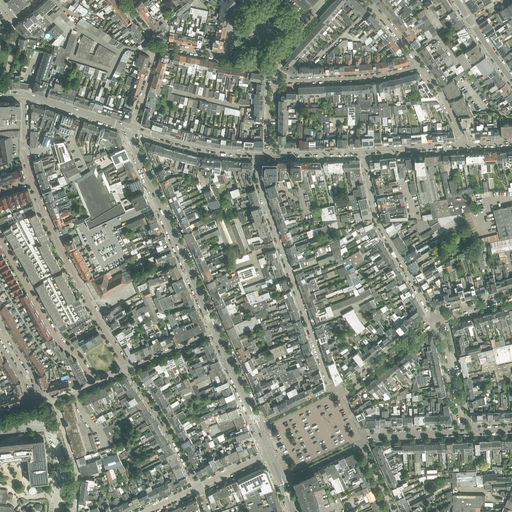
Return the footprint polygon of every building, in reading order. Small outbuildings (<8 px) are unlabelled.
[(8,0),(9,1),(8,1),(8,2),(11,6),(14,10),(18,8),(27,0),(8,0)] [(36,8),(32,11),(44,25),(46,23),(44,21),(46,19),(42,14),(44,12),(55,2),(52,0),(45,0),(38,6),(36,8)] [(112,0),(105,6),(103,7),(106,11),(117,2),(114,0),(112,0)] [(141,1),(136,6),(136,7),(138,10),(150,1),(148,0),(147,0),(143,3),(141,1)] [(151,0),(150,1),(138,10),(141,14),(147,9),(150,7),(149,6),(151,4),(152,6),(155,3),(152,0),(151,0)] [(297,0),(297,1),(306,9),(311,3),(313,4),(316,0),(297,0)] [(380,0),(377,4),(384,11),(392,2),(393,1),(391,0),(380,0)] [(392,2),(384,11),(388,15),(397,7),(404,0),(391,0),(393,1),(392,2)] [(404,0),(397,7),(388,15),(391,19),(392,19),(398,14),(397,13),(396,11),(401,7),(403,5),(405,7),(407,6),(404,0)] [(421,0),(419,0),(411,5),(414,9),(423,3),(421,0)] [(424,6),(423,7),(425,9),(429,6),(439,0),(432,0),(432,1),(431,0),(429,0),(424,4),(425,4),(424,5),(424,6)] [(439,0),(429,6),(432,10),(434,9),(433,7),(435,6),(440,3),(441,5),(447,0),(439,0)] [(442,7),(437,10),(439,12),(444,9),(451,4),(450,3),(449,1),(448,0),(447,0),(441,5),(442,7)] [(232,8),(225,1),(221,6),(220,8),(229,10),(232,8)] [(114,11),(120,7),(117,2),(106,11),(107,13),(110,11),(111,13),(114,11)] [(187,2),(182,6),(175,12),(178,16),(189,7),(190,4),(187,2)] [(330,5),(337,12),(340,8),(339,6),(333,2),(330,5)] [(356,13),(363,6),(359,2),(353,7),(354,7),(352,9),(356,13)] [(474,12),(484,6),(482,2),(478,5),(476,3),(469,7),(472,12),(473,11),(474,12)] [(83,6),(79,3),(76,8),(76,9),(85,15),(88,10),(86,8),(83,6)] [(147,9),(141,14),(144,18),(158,7),(155,3),(152,6),(150,7),(151,9),(149,11),(147,9)] [(444,9),(439,12),(441,15),(446,11),(447,13),(448,14),(455,10),(454,9),(451,4),(444,9)] [(330,5),(326,9),(333,15),(337,12),(330,5)] [(356,13),(360,16),(366,10),(363,6),(356,13)] [(398,14),(392,19),(395,23),(409,10),(407,8),(407,6),(405,7),(402,9),(404,11),(399,15),(398,14)] [(112,19),(123,10),(120,7),(114,11),(111,14),(112,15),(110,17),(112,19)] [(158,7),(144,18),(147,22),(153,17),(152,15),(160,9),(158,7)] [(59,15),(63,11),(60,8),(54,12),(53,11),(51,13),(55,18),(59,15)] [(501,10),(506,18),(511,15),(506,8),(505,8),(501,10)] [(330,19),(333,15),(326,9),(323,13),(330,19)] [(410,9),(409,10),(395,23),(398,26),(404,21),(403,19),(412,12),(410,9)] [(126,14),(123,10),(112,19),(113,21),(116,19),(117,21),(120,19),(126,14)] [(156,15),(153,17),(147,22),(150,25),(161,16),(166,12),(165,10),(157,16),(156,15)] [(448,14),(449,16),(451,19),(458,15),(455,11),(455,10),(448,14)] [(498,12),(497,12),(502,20),(506,18),(501,10),(499,11),(499,12),(498,12)] [(42,27),(44,25),(32,11),(28,15),(34,21),(39,26),(40,25),(42,27)] [(213,15),(212,18),(214,18),(227,21),(228,16),(219,14),(217,13),(216,16),(213,15)] [(319,17),(322,19),(326,23),(330,19),(323,13),(319,17)] [(128,17),(126,14),(120,19),(121,20),(116,24),(118,26),(128,17)] [(368,23),(368,24),(374,18),(370,14),(359,25),(361,27),(367,22),(368,23)] [(23,20),(21,21),(32,34),(38,36),(43,31),(39,26),(34,21),(28,15),(23,20)] [(431,23),(426,15),(421,19),(424,23),(426,26),(431,23)] [(150,25),(153,29),(159,24),(162,22),(161,22),(160,20),(163,18),(161,16),(150,25)] [(131,21),(128,17),(118,26),(117,26),(119,28),(124,24),(125,26),(131,21)] [(77,23),(87,29),(90,23),(81,18),(77,23)] [(217,25),(226,26),(226,25),(226,23),(227,21),(214,18),(213,21),(215,21),(215,24),(217,25)] [(370,25),(363,31),(365,33),(366,32),(378,22),(374,18),(368,24),(370,25)] [(460,18),(453,23),(456,29),(464,24),(460,18)] [(482,27),(490,22),(487,18),(479,23),(479,24),(480,23),(481,24),(480,25),(482,27)] [(66,23),(72,29),(75,25),(70,19),(66,23)] [(322,19),(318,23),(325,29),(329,25),(326,23),(322,19)] [(408,25),(413,21),(411,19),(406,23),(405,22),(404,21),(398,26),(399,27),(402,31),(408,25)] [(419,23),(415,25),(416,28),(420,25),(424,23),(421,19),(419,20),(418,21),(419,23)] [(156,33),(165,26),(167,24),(164,20),(161,22),(162,22),(159,24),(153,29),(156,33)] [(32,34),(21,21),(15,27),(24,38),(25,38),(26,37),(27,38),(32,34)] [(121,31),(123,34),(134,25),(131,21),(125,26),(126,27),(121,31)] [(381,25),(378,22),(366,32),(368,34),(374,29),(374,31),(375,31),(381,26),(381,25)] [(485,32),(493,27),(490,22),(482,27),(484,30),(485,31),(485,32)] [(318,23),(315,27),(322,33),(325,29),(318,23)] [(424,23),(420,25),(424,31),(428,29),(426,26),(424,23)] [(53,26),(61,33),(61,34),(63,32),(56,24),(53,26)] [(160,38),(167,40),(170,26),(169,26),(167,24),(165,26),(156,33),(160,38)] [(130,32),(131,33),(137,28),(134,25),(123,34),(121,35),(123,38),(125,36),(130,32)] [(411,29),(408,25),(402,31),(406,36),(412,30),(412,31),(416,28),(415,25),(411,29)] [(56,39),(61,33),(53,26),(48,31),(56,39)] [(98,29),(94,34),(98,36),(101,30),(103,28),(99,26),(98,28),(98,29)] [(373,40),(385,30),(381,26),(375,31),(376,33),(371,37),(373,40)] [(468,30),(465,26),(457,31),(460,36),(468,30)] [(491,40),(501,33),(500,32),(505,28),(503,26),(496,31),(488,36),(488,37),(491,40)] [(315,27),(311,31),(318,37),(322,33),(315,27)] [(488,36),(496,31),(493,27),(485,32),(486,33),(488,36)] [(140,32),(137,28),(131,33),(132,34),(127,39),(129,41),(132,39),(134,37),(140,32)] [(194,31),(193,37),(191,45),(196,46),(199,30),(199,28),(197,28),(196,32),(194,31)] [(225,31),(212,28),(211,31),(216,32),(215,35),(224,36),(225,31)] [(438,33),(433,37),(440,33),(442,36),(448,32),(445,28),(438,33)] [(431,34),(429,31),(428,29),(424,31),(428,39),(432,36),(431,34)] [(388,33),(385,30),(373,40),(375,41),(380,37),(381,39),(382,39),(388,34),(388,33)] [(406,36),(411,42),(416,38),(417,36),(412,31),(412,30),(406,36)] [(460,37),(457,39),(459,43),(461,42),(463,40),(471,35),(468,30),(460,36),(461,36),(460,37)] [(311,31),(308,35),(315,41),(318,37),(311,31)] [(135,43),(131,47),(134,48),(136,46),(139,43),(139,42),(145,38),(140,32),(134,37),(132,39),(135,43)] [(505,35),(493,44),(496,47),(503,42),(502,41),(511,35),(509,32),(507,33),(505,35)] [(51,44),(59,45),(61,41),(65,37),(61,34),(61,33),(56,39),(51,44)] [(501,33),(491,40),(493,44),(505,35),(504,33),(504,34),(502,35),(501,33)] [(378,45),(380,47),(392,37),(388,34),(382,39),(383,41),(378,45)] [(72,45),(75,37),(70,35),(67,43),(65,48),(71,50),(72,45)] [(308,35),(304,38),(311,45),(315,41),(308,35)] [(466,49),(466,50),(477,42),(471,35),(463,40),(467,45),(466,46),(467,49),(466,49)] [(368,38),(365,41),(366,45),(367,45),(370,43),(373,40),(371,37),(370,36),(368,38)] [(417,36),(416,38),(411,42),(415,47),(421,44),(418,41),(420,40),(417,36)] [(209,39),(203,37),(201,47),(204,48),(205,43),(207,43),(207,42),(210,43),(212,43),(212,44),(222,46),(223,42),(209,39)] [(392,37),(380,47),(382,49),(387,45),(389,47),(395,42),(392,37)] [(304,38),(301,42),(308,49),(311,45),(304,38)] [(151,50),(152,48),(147,41),(141,45),(139,43),(136,46),(139,47),(142,47),(146,49),(148,49),(151,50)] [(301,42),(297,46),(304,53),(308,49),(301,42)] [(393,52),(400,47),(395,42),(389,47),(393,52)] [(477,42),(466,50),(473,60),(483,54),(484,53),(481,48),(480,48),(479,46),(477,42)] [(503,43),(496,48),(501,55),(508,50),(511,49),(506,42),(503,44),(503,43)] [(208,49),(212,49),(219,51),(221,50),(222,46),(212,44),(212,43),(210,43),(208,49)] [(418,52),(421,56),(429,51),(431,49),(428,45),(426,47),(418,52)] [(294,50),(301,56),(304,53),(297,46),(294,50)] [(65,67),(67,59),(68,56),(69,56),(71,50),(65,48),(63,47),(61,54),(57,53),(56,54),(54,64),(57,65),(55,69),(56,70),(58,71),(60,66),(65,67)] [(26,52),(25,56),(30,58),(33,49),(28,48),(26,52)] [(399,55),(401,57),(399,57),(401,65),(408,63),(409,60),(400,48),(396,51),(399,55)] [(38,71),(32,90),(44,94),(47,84),(49,76),(47,76),(50,66),(53,67),(54,64),(56,54),(51,53),(44,51),(38,71)] [(161,52),(159,59),(166,62),(167,58),(168,59),(169,52),(162,51),(161,52)] [(294,75),(295,74),(298,70),(291,63),(298,56),(293,51),(286,58),(288,60),(285,64),(288,67),(286,69),(294,75)] [(429,51),(421,56),(425,60),(432,55),(429,51)] [(506,62),(511,57),(511,51),(511,52),(503,57),(506,62)] [(95,52),(95,55),(98,56),(100,57),(103,58),(106,59),(109,60),(113,61),(114,60),(111,58),(108,56),(95,52)] [(456,57),(461,65),(465,70),(471,65),(462,52),(456,57)] [(178,61),(180,54),(174,53),(173,57),(172,60),(171,63),(172,64),(173,65),(173,62),(174,62),(174,60),(178,61)] [(432,55),(425,60),(428,64),(435,59),(432,55)] [(484,56),(475,62),(476,64),(478,66),(488,59),(485,55),(484,56)] [(188,68),(190,57),(186,56),(183,68),(182,74),(184,74),(186,68),(188,68)] [(437,57),(435,59),(428,64),(430,68),(438,63),(440,62),(437,57)] [(200,59),(195,58),(191,73),(194,74),(195,70),(197,70),(200,59)] [(476,64),(470,68),(471,70),(473,73),(476,71),(479,75),(483,73),(484,75),(494,67),(492,65),(490,62),(488,59),(478,66),(476,64)] [(205,68),(207,69),(209,61),(204,60),(201,74),(204,75),(205,68)] [(430,68),(433,73),(441,68),(438,63),(430,68)] [(156,70),(168,74),(169,71),(164,70),(165,67),(157,65),(156,70)] [(300,70),(300,74),(310,73),(310,72),(314,72),(314,74),(324,74),(324,66),(314,67),(312,67),(309,67),(309,66),(300,66),(300,70)] [(221,81),(221,85),(223,85),(223,82),(224,82),(225,76),(225,75),(228,75),(229,67),(224,67),(221,81)] [(484,75),(480,78),(481,80),(488,75),(490,78),(497,72),(494,67),(484,75)] [(436,77),(443,72),(441,68),(433,73),(436,77)] [(130,70),(129,71),(132,73),(130,75),(135,76),(142,79),(144,74),(130,70)] [(171,75),(168,74),(156,70),(154,75),(164,78),(164,75),(167,76),(171,77),(171,75)] [(446,70),(443,72),(436,77),(439,81),(446,76),(449,74),(446,70)] [(464,73),(466,76),(468,74),(467,73),(465,70),(463,71),(460,73),(457,75),(454,77),(456,79),(464,73)] [(73,84),(70,93),(67,101),(72,103),(82,72),(78,71),(74,85),(73,84)] [(260,72),(250,71),(249,78),(259,80),(258,82),(256,81),(256,91),(256,92),(264,92),(264,81),(263,81),(263,76),(259,75),(260,72)] [(497,72),(490,78),(483,82),(485,85),(491,81),(492,82),(495,81),(495,82),(501,77),(497,72)] [(415,74),(417,83),(421,82),(424,87),(423,87),(424,88),(428,86),(424,80),(420,74),(417,73),(415,74)] [(13,74),(10,74),(9,87),(19,87),(19,82),(19,75),(15,75),(15,77),(13,77),(13,74)] [(59,83),(54,97),(59,98),(61,90),(67,74),(64,74),(62,80),(61,83),(59,83)] [(410,75),(409,75),(411,83),(412,83),(414,82),(416,90),(419,89),(417,83),(415,74),(410,75)] [(446,76),(439,81),(442,85),(449,80),(452,78),(449,74),(446,76)] [(154,75),(152,80),(162,83),(163,83),(165,84),(166,81),(163,81),(164,78),(154,75)] [(49,85),(47,84),(44,94),(50,96),(55,81),(56,78),(53,77),(52,81),(51,80),(49,85)] [(404,77),(398,78),(400,86),(403,85),(405,92),(408,92),(404,77)] [(490,92),(504,82),(501,77),(495,82),(494,82),(496,84),(488,90),(490,92)] [(448,96),(448,95),(459,89),(457,84),(458,84),(457,82),(455,82),(453,78),(452,78),(449,80),(442,85),(443,88),(445,87),(445,89),(444,89),(446,92),(448,96)] [(131,85),(132,85),(132,86),(133,86),(139,88),(140,87),(141,83),(127,79),(126,82),(125,84),(126,84),(130,86),(131,86),(131,85)] [(394,79),(388,80),(390,88),(393,88),(395,95),(398,94),(394,79)] [(59,83),(55,81),(50,96),(54,97),(59,83)] [(382,81),(376,82),(379,106),(388,105),(382,81)] [(376,82),(370,83),(370,91),(375,90),(375,93),(374,93),(375,99),(375,103),(374,103),(373,104),(373,106),(374,106),(379,106),(376,82)] [(59,98),(67,101),(70,93),(73,84),(70,83),(67,92),(66,91),(61,90),(59,98)] [(496,92),(491,95),(492,98),(494,96),(504,89),(505,90),(508,87),(505,83),(495,90),(496,92)] [(133,86),(131,95),(137,97),(139,88),(133,86)] [(426,98),(430,97),(434,95),(428,86),(424,88),(419,91),(420,95),(426,91),(427,93),(424,95),(426,98)] [(73,103),(77,105),(82,90),(83,88),(82,88),(80,87),(78,95),(76,95),(73,103)] [(504,89),(494,96),(496,98),(503,94),(504,96),(511,91),(508,87),(505,90),(504,89)] [(96,96),(94,101),(91,109),(96,111),(101,96),(101,94),(103,89),(100,88),(99,92),(98,97),(96,96)] [(87,108),(91,109),(94,101),(93,100),(96,90),(93,89),(93,91),(87,108)] [(172,90),(167,89),(167,90),(168,90),(167,99),(173,101),(175,95),(171,94),(172,90)] [(461,92),(459,89),(448,95),(450,99),(453,106),(465,99),(463,96),(465,95),(463,92),(462,92),(461,92)] [(85,98),(84,98),(82,106),(83,106),(87,108),(93,91),(90,90),(87,98),(85,98)] [(503,100),(498,104),(500,107),(501,106),(511,98),(511,92),(511,91),(502,98),(503,100)] [(287,94),(283,94),(282,94),(282,99),(279,99),(279,108),(289,108),(287,108),(287,99),(296,99),(296,92),(287,92),(287,94)] [(103,104),(100,112),(106,114),(111,97),(111,96),(110,96),(109,95),(106,105),(103,104)] [(131,95),(128,104),(134,106),(137,97),(131,95)] [(438,103),(434,95),(430,97),(426,98),(421,98),(421,100),(422,104),(424,104),(429,103),(432,103),(438,103)] [(105,98),(101,96),(96,111),(100,112),(103,104),(105,98)] [(113,98),(111,97),(106,114),(110,115),(112,107),(114,103),(112,103),(113,98)] [(120,118),(123,110),(124,107),(122,106),(124,98),(122,97),(121,99),(115,117),(120,118)] [(119,98),(116,108),(112,107),(110,115),(115,117),(121,99),(120,99),(119,98)] [(459,115),(470,114),(473,114),(473,113),(469,106),(470,106),(468,102),(467,103),(465,99),(453,106),(458,115),(459,115)] [(503,110),(508,108),(511,105),(511,99),(509,102),(510,104),(505,107),(503,108),(501,106),(500,107),(497,109),(500,111),(503,110)] [(0,119),(3,120),(8,119),(11,119),(16,119),(20,119),(20,116),(20,110),(20,105),(20,103),(18,103),(18,102),(14,102),(8,102),(8,101),(0,100),(0,119)] [(149,102),(146,101),(140,124),(141,125),(146,127),(149,118),(151,110),(149,110),(151,102),(149,102)] [(360,101),(360,106),(360,113),(369,112),(374,112),(374,106),(370,106),(370,101),(367,101),(365,101),(363,101),(360,101)] [(30,118),(30,121),(34,122),(35,122),(36,122),(37,123),(38,121),(37,121),(37,120),(36,120),(40,107),(34,105),(32,104),(30,105),(30,106),(30,112),(30,118)] [(124,106),(124,107),(123,110),(120,118),(128,121),(130,120),(134,106),(125,104),(124,106)] [(416,104),(413,104),(419,121),(426,119),(425,116),(422,109),(420,105),(420,104),(417,104),(416,104)] [(369,112),(369,123),(374,124),(374,125),(380,124),(379,117),(383,117),(387,116),(391,116),(391,113),(390,105),(388,105),(379,106),(374,106),(374,112),(369,112)] [(511,105),(508,108),(503,110),(506,114),(511,109),(511,105)] [(40,107),(36,120),(37,120),(37,121),(38,121),(37,123),(40,123),(40,121),(39,120),(40,116),(43,117),(45,108),(40,107)] [(40,125),(40,126),(42,126),(44,120),(46,121),(46,119),(47,118),(49,110),(45,108),(43,117),(40,123),(40,124),(40,125)] [(48,120),(44,129),(47,130),(50,119),(52,119),(52,120),(55,111),(49,110),(47,118),(46,119),(48,120)] [(47,130),(46,132),(50,131),(53,131),(54,129),(59,113),(55,111),(52,120),(52,119),(50,119),(47,130)] [(153,120),(150,128),(160,131),(163,121),(163,119),(164,115),(162,115),(163,113),(159,112),(158,114),(156,113),(155,118),(156,119),(156,121),(153,120)] [(360,128),(360,137),(360,145),(363,145),(366,145),(369,145),(369,139),(371,139),(371,140),(374,140),(374,136),(374,130),(374,125),(374,124),(369,123),(369,112),(360,113),(360,123),(360,126),(360,128)] [(59,113),(54,129),(57,130),(62,114),(59,113)] [(62,114),(57,130),(58,128),(73,133),(75,127),(75,126),(76,127),(79,119),(62,114)] [(244,119),(244,122),(254,123),(254,120),(263,120),(263,114),(254,114),(253,119),(247,119),(247,115),(245,115),(245,119),(244,119)] [(465,130),(474,129),(474,126),(473,114),(470,114),(459,115),(458,115),(459,116),(465,130)] [(165,119),(163,119),(163,121),(160,131),(164,132),(170,116),(166,115),(165,119)] [(170,116),(164,132),(169,134),(172,125),(173,122),(171,121),(172,117),(170,116)] [(169,134),(174,136),(180,120),(177,118),(175,122),(174,122),(173,122),(172,126),(172,125),(169,134)] [(481,118),(480,118),(480,122),(481,138),(488,137),(487,125),(483,125),(483,118),(482,118),(481,118)] [(182,129),(179,137),(185,139),(188,130),(185,130),(187,120),(184,119),(182,129)] [(183,120),(180,120),(174,136),(179,137),(182,129),(180,128),(183,120)] [(84,121),(78,138),(81,138),(83,130),(85,130),(88,122),(84,121)] [(87,131),(84,142),(86,142),(87,140),(87,139),(92,124),(88,122),(85,130),(87,131)] [(189,131),(188,130),(185,139),(190,140),(194,123),(194,122),(191,122),(189,131)] [(501,128),(501,136),(511,135),(511,123),(509,124),(509,122),(505,123),(505,124),(501,124),(501,128)] [(87,139),(87,140),(89,141),(92,132),(94,133),(96,125),(92,124),(87,139)] [(195,141),(201,142),(202,134),(204,126),(204,125),(201,124),(199,133),(197,132),(195,141)] [(456,139),(455,136),(453,130),(449,131),(449,124),(446,125),(448,140),(456,139)] [(95,134),(93,142),(95,143),(101,126),(96,125),(94,133),(95,134)] [(101,126),(95,143),(100,144),(102,136),(103,136),(105,128),(101,126)] [(236,139),(235,148),(241,148),(244,127),(241,126),(240,130),(240,139),(236,139)] [(262,149),(262,147),(263,126),(260,126),(260,135),(254,135),(253,149),(262,149)] [(100,144),(99,145),(104,147),(104,144),(106,140),(107,137),(109,129),(106,128),(105,128),(103,136),(102,136),(100,144)] [(106,140),(104,144),(105,144),(105,145),(113,141),(121,138),(118,133),(117,131),(109,129),(107,137),(106,140)] [(475,138),(475,129),(474,129),(465,130),(468,138),(475,138)] [(281,141),(281,144),(281,145),(282,145),(286,145),(286,148),(295,148),(296,141),(286,140),(286,131),(286,130),(279,130),(279,131),(278,141),(281,141)] [(44,138),(42,144),(43,145),(48,144),(51,137),(53,131),(50,131),(46,132),(45,135),(44,138)] [(30,132),(29,147),(35,147),(37,140),(38,132),(30,132)] [(8,161),(12,160),(12,159),(11,152),(12,152),(12,146),(11,137),(11,136),(8,137),(5,137),(2,138),(0,137),(0,141),(3,163),(8,161)] [(105,145),(105,146),(106,149),(122,142),(121,138),(113,141),(105,145)] [(65,140),(54,143),(59,162),(73,157),(65,140)] [(144,142),(148,151),(153,152),(156,144),(146,141),(144,142)] [(122,142),(106,149),(107,151),(113,149),(113,150),(114,150),(114,151),(117,150),(124,147),(122,142)] [(114,151),(110,154),(113,161),(114,163),(115,164),(120,160),(122,160),(129,156),(127,153),(124,147),(117,150),(114,151)] [(175,150),(170,148),(165,147),(163,155),(165,160),(166,163),(171,165),(173,158),(175,150)] [(173,166),(172,166),(174,172),(176,167),(180,151),(175,150),(173,158),(175,158),(174,162),(173,166)] [(153,152),(148,151),(155,166),(156,165),(158,164),(155,157),(153,152)] [(184,152),(180,151),(176,167),(177,168),(179,160),(182,160),(184,152)] [(502,151),(496,152),(496,162),(500,161),(500,168),(504,168),(503,166),(503,164),(502,151)] [(484,152),(485,171),(490,171),(492,171),(491,162),(494,162),(496,162),(496,152),(494,152),(484,152)] [(184,171),(186,172),(188,172),(189,170),(190,167),(187,167),(189,161),(191,162),(193,155),(189,153),(184,171)] [(193,172),(194,168),(198,156),(193,155),(191,162),(190,167),(189,170),(192,171),(193,172)] [(438,155),(425,156),(425,164),(428,164),(428,169),(426,169),(427,171),(429,179),(438,218),(451,215),(447,198),(441,200),(439,193),(439,192),(440,190),(439,189),(439,188),(438,186),(437,185),(437,184),(435,175),(436,175),(436,172),(437,172),(436,170),(436,164),(439,164),(439,163),(438,155)] [(48,156),(33,161),(34,166),(42,164),(42,162),(49,159),(48,156)] [(117,165),(115,166),(116,169),(117,169),(124,165),(131,162),(129,157),(129,156),(122,160),(122,161),(118,163),(119,164),(117,166),(117,165)] [(425,156),(416,157),(417,171),(427,171),(425,164),(425,156)] [(59,162),(57,163),(59,168),(61,168),(63,173),(64,176),(58,178),(59,182),(60,183),(61,186),(70,182),(73,180),(81,175),(73,157),(59,162)] [(389,158),(380,159),(380,167),(381,169),(382,174),(391,174),(389,158)] [(389,158),(391,174),(390,166),(393,166),(396,179),(399,179),(399,178),(397,172),(396,166),(396,158),(389,158)] [(221,160),(215,159),(215,168),(214,174),(214,177),(212,178),(214,182),(219,180),(216,174),(218,174),(220,173),(221,160)] [(92,160),(87,163),(90,170),(95,167),(97,166),(94,160),(92,160)] [(230,167),(230,161),(223,160),(222,165),(224,171),(225,171),(225,172),(228,177),(230,177),(230,176),(230,174),(230,173),(228,173),(229,166),(230,167)] [(359,181),(363,180),(360,169),(360,160),(355,160),(356,179),(359,179),(359,181)] [(42,164),(34,166),(36,172),(44,169),(52,166),(54,165),(55,164),(54,161),(51,163),(50,163),(43,166),(42,164)] [(344,175),(344,170),(343,161),(335,161),(335,171),(336,171),(337,175),(335,175),(336,179),(338,179),(338,175),(344,175)] [(124,165),(117,169),(118,171),(125,167),(126,168),(133,166),(131,162),(124,165)] [(278,170),(278,162),(263,162),(262,173),(267,193),(268,196),(269,196),(276,194),(278,193),(279,192),(276,182),(271,184),(270,183),(270,180),(273,180),(273,177),(278,177),(278,170)] [(303,175),(301,162),(294,162),(291,162),(291,169),(293,178),(296,177),(303,177),(303,175)] [(309,176),(311,182),(311,184),(314,184),(313,181),(311,169),(310,169),(310,162),(305,162),(305,167),(307,175),(309,176)] [(321,180),(324,179),(320,162),(315,162),(316,174),(317,176),(320,175),(321,180)] [(164,167),(157,170),(161,179),(172,174),(173,172),(171,167),(172,166),(171,165),(166,163),(163,165),(164,167)] [(119,174),(118,175),(119,177),(120,176),(129,172),(135,170),(133,166),(126,168),(127,170),(119,174)] [(17,169),(16,169),(17,170),(20,178),(21,178),(22,178),(25,177),(24,172),(22,167),(17,169)] [(81,176),(73,180),(77,189),(79,196),(80,198),(81,201),(84,206),(88,216),(84,218),(85,220),(89,228),(125,211),(121,202),(118,204),(112,192),(111,188),(109,185),(103,171),(98,173),(97,171),(95,167),(90,170),(81,176)] [(44,169),(36,172),(37,176),(38,178),(38,179),(41,187),(51,183),(51,182),(50,182),(49,178),(52,177),(52,178),(57,176),(56,172),(51,174),(46,176),(46,175),(45,174),(55,170),(54,168),(45,171),(44,169)] [(17,170),(12,171),(14,180),(15,180),(16,180),(16,179),(20,178),(17,170)] [(120,176),(119,177),(121,180),(125,179),(129,176),(136,173),(135,170),(129,172),(120,176)] [(6,173),(9,182),(14,180),(12,171),(6,173)] [(439,221),(438,218),(429,179),(427,171),(417,171),(417,174),(416,174),(417,182),(422,204),(429,202),(432,213),(433,217),(433,218),(429,219),(430,224),(431,225),(439,221)] [(6,172),(1,174),(1,175),(4,183),(9,182),(6,173),(6,172)] [(129,176),(125,179),(127,182),(138,177),(136,173),(129,176)] [(224,173),(218,175),(221,183),(225,182),(227,187),(229,186),(227,181),(224,173)] [(382,175),(372,176),(375,188),(380,187),(385,186),(383,181),(382,175)] [(173,176),(162,181),(164,187),(173,183),(172,182),(176,180),(176,179),(178,178),(178,176),(173,176)] [(124,184),(121,185),(124,192),(126,192),(125,190),(126,190),(127,193),(130,191),(132,194),(133,193),(143,189),(142,186),(140,182),(138,177),(127,182),(124,184)] [(473,193),(469,193),(464,194),(459,194),(458,190),(455,179),(455,178),(443,181),(447,198),(451,215),(456,214),(461,214),(461,213),(464,212),(471,212),(469,200),(475,200),(473,193)] [(181,180),(180,180),(179,181),(173,183),(164,187),(166,192),(175,188),(174,186),(182,183),(181,180)] [(411,183),(409,184),(410,187),(411,194),(412,194),(417,193),(415,182),(414,180),(413,180),(410,181),(411,183)] [(51,183),(41,187),(43,193),(50,190),(61,187),(61,186),(60,183),(59,182),(52,185),(51,183)] [(366,196),(364,183),(357,185),(358,189),(360,198),(366,196)] [(210,186),(211,189),(204,191),(209,204),(209,205),(221,200),(217,188),(216,188),(215,184),(211,185),(210,186)] [(385,186),(380,187),(375,188),(376,193),(376,195),(384,194),(383,190),(385,190),(387,190),(387,191),(392,190),(391,185),(390,185),(385,187),(385,186)] [(175,188),(166,192),(168,196),(184,189),(183,187),(180,188),(179,186),(175,188)] [(233,196),(236,195),(240,194),(238,187),(230,190),(233,196)] [(168,196),(171,202),(179,198),(178,195),(186,191),(185,188),(184,189),(168,196)] [(28,189),(22,191),(25,201),(31,199),(28,190),(28,189)] [(50,190),(43,193),(44,196),(44,198),(45,199),(46,201),(66,193),(64,189),(57,192),(57,193),(56,193),(55,192),(55,193),(53,192),(51,192),(50,190)] [(132,194),(130,196),(135,206),(139,204),(139,205),(140,205),(140,204),(142,203),(142,204),(144,203),(145,203),(144,202),(148,201),(149,201),(143,189),(133,193),(132,194)] [(249,196),(257,194),(255,189),(244,192),(241,194),(240,194),(236,195),(237,198),(242,197),(249,194),(249,196)] [(22,191),(16,192),(19,202),(25,201),(22,191)] [(116,191),(112,192),(118,204),(121,202),(117,194),(116,191)] [(16,192),(10,194),(13,204),(19,202),(16,192)] [(10,194),(5,196),(8,206),(13,204),(10,194)] [(258,199),(257,194),(249,196),(250,199),(241,202),(242,205),(258,199)] [(171,202),(173,208),(181,204),(180,201),(187,198),(187,196),(186,197),(185,195),(179,198),(171,202)] [(53,199),(46,202),(48,207),(48,208),(56,205),(56,204),(68,199),(67,196),(54,201),(53,199)] [(352,205),(368,201),(366,196),(360,198),(355,199),(351,200),(352,205)] [(272,206),(279,204),(279,202),(283,200),(282,198),(270,202),(271,203),(271,204),(271,206),(272,206)] [(181,204),(173,208),(175,211),(175,213),(183,209),(183,208),(186,207),(185,205),(192,202),(191,199),(181,204)] [(242,205),(241,205),(242,207),(245,206),(245,207),(250,205),(250,207),(253,206),(253,207),(260,205),(258,199),(244,204),(242,205)] [(56,205),(48,208),(51,213),(58,210),(72,204),(70,200),(67,201),(68,202),(66,203),(57,207),(56,205)] [(221,200),(209,205),(211,209),(212,213),(224,208),(221,200)] [(295,211),(301,210),(299,202),(295,204),(294,201),(292,202),(293,204),(295,211)] [(511,204),(493,210),(500,234),(501,239),(509,237),(511,236),(511,204)] [(192,205),(183,209),(175,213),(178,218),(186,214),(185,212),(193,208),(192,205)] [(260,205),(253,207),(247,209),(249,215),(251,215),(253,219),(253,221),(254,222),(251,223),(251,224),(243,227),(247,239),(251,238),(253,237),(249,229),(256,226),(259,236),(270,233),(269,230),(269,229),(267,224),(266,222),(265,219),(266,218),(265,218),(264,217),(264,215),(263,215),(263,213),(261,208),(260,205)] [(330,206),(320,208),(322,220),(324,220),(336,219),(336,216),(334,209),(333,205),(330,206)] [(401,206),(396,207),(395,208),(395,209),(380,212),(381,217),(389,215),(389,213),(406,209),(405,206),(401,206)] [(370,213),(369,207),(361,209),(361,212),(354,213),(354,216),(370,213)] [(285,208),(273,212),(274,212),(275,214),(274,214),(275,216),(276,217),(275,217),(287,213),(285,208)] [(58,210),(51,213),(53,218),(67,213),(68,212),(67,209),(59,212),(58,210)] [(186,214),(178,218),(180,223),(196,215),(199,214),(198,211),(187,216),(186,214)] [(241,211),(238,212),(239,216),(242,223),(247,222),(245,216),(243,217),(241,211)] [(35,212),(27,216),(30,221),(37,217),(35,212)] [(67,213),(53,218),(55,223),(55,224),(56,224),(63,221),(63,220),(62,219),(69,216),(71,214),(70,212),(68,212),(67,213)] [(130,223),(126,224),(129,231),(142,225),(157,219),(154,212),(145,216),(132,222),(130,222),(130,223)] [(277,221),(277,222),(285,219),(284,217),(290,215),(294,214),(293,212),(289,212),(287,213),(275,217),(277,221)] [(196,215),(180,223),(182,228),(190,224),(189,222),(201,216),(200,213),(199,214),(196,215)] [(363,219),(371,217),(370,213),(354,216),(355,219),(356,222),(363,219)] [(439,221),(442,226),(445,225),(447,223),(450,222),(452,220),(454,219),(457,217),(459,216),(462,214),(461,215),(461,214),(456,214),(451,215),(438,218),(439,221)] [(221,234),(223,239),(224,242),(224,241),(227,248),(238,243),(237,240),(235,237),(234,234),(233,231),(232,228),(230,225),(227,217),(226,215),(215,219),(217,225),(219,229),(221,234)] [(40,221),(37,217),(30,221),(32,225),(40,221)] [(361,223),(355,227),(357,229),(358,228),(364,224),(364,223),(372,221),(371,217),(363,219),(364,222),(361,223)] [(63,221),(56,224),(58,228),(69,224),(73,222),(75,221),(73,219),(64,223),(63,221)] [(142,225),(144,229),(159,223),(157,219),(142,225)] [(190,224),(182,228),(185,233),(193,230),(192,229),(199,226),(198,224),(203,222),(201,219),(190,224)] [(193,230),(185,233),(187,238),(199,233),(210,228),(217,225),(215,219),(208,223),(204,224),(200,226),(199,227),(193,230)] [(292,220),(289,221),(288,219),(285,220),(285,219),(277,222),(277,223),(279,227),(293,222),(294,222),(296,222),(296,220),(292,220)] [(42,226),(40,221),(32,225),(35,230),(42,226)] [(337,221),(328,224),(330,230),(338,227),(337,221)] [(358,228),(357,229),(358,232),(360,230),(361,232),(366,229),(365,229),(367,228),(373,225),(372,221),(364,223),(364,224),(358,228)] [(434,231),(437,229),(440,228),(442,226),(439,221),(431,225),(433,228),(434,231)] [(69,224),(58,228),(60,233),(63,231),(69,229),(68,227),(70,226),(74,224),(73,222),(69,224)] [(297,224),(296,222),(294,222),(293,222),(279,227),(281,233),(288,230),(287,227),(297,224)] [(392,222),(391,223),(385,226),(388,230),(400,223),(399,222),(398,222),(393,224),(392,222)] [(397,230),(400,228),(401,227),(400,225),(402,224),(401,222),(400,223),(388,230),(390,234),(397,230)] [(149,233),(160,228),(159,223),(144,229),(139,232),(141,236),(149,233)] [(3,229),(5,233),(13,229),(10,225),(3,229)] [(326,225),(316,228),(313,229),(307,231),(309,238),(328,231),(326,225)] [(368,233),(375,229),(373,225),(367,228),(365,229),(366,229),(363,231),(359,233),(361,237),(368,233)] [(45,230),(42,226),(35,230),(37,234),(45,230)] [(281,233),(283,239),(292,236),(290,233),(298,230),(297,230),(301,228),(300,226),(296,227),(288,230),(281,233)] [(149,234),(143,237),(145,239),(151,237),(152,236),(155,235),(162,232),(160,228),(149,233),(149,234)] [(405,228),(401,230),(400,228),(397,230),(390,234),(392,238),(402,232),(406,230),(405,228)] [(5,233),(8,238),(15,234),(13,229),(5,233)] [(210,233),(201,237),(189,243),(191,247),(199,243),(202,242),(201,240),(205,238),(205,239),(211,236),(212,238),(221,234),(219,229),(210,233)] [(368,233),(361,237),(363,240),(366,238),(366,239),(370,237),(377,233),(377,232),(375,229),(368,233)] [(39,239),(47,235),(45,230),(37,234),(39,239)] [(146,243),(164,236),(162,232),(155,235),(155,237),(152,238),(152,236),(151,237),(145,239),(146,243)] [(392,238),(394,242),(401,238),(404,236),(402,232),(392,238)] [(199,233),(187,238),(189,243),(201,237),(199,233)] [(263,238),(265,241),(272,238),(270,233),(259,236),(253,237),(254,241),(256,240),(263,238)] [(368,242),(364,244),(365,246),(367,245),(380,237),(378,233),(377,233),(370,237),(371,237),(367,240),(368,242)] [(8,238),(10,242),(18,238),(15,234),(8,238)] [(292,236),(283,239),(285,244),(296,240),(299,239),(298,237),(296,237),(296,235),(292,236)] [(68,250),(75,247),(76,247),(75,244),(80,242),(77,236),(64,241),(68,250)] [(158,243),(158,244),(166,240),(164,236),(146,243),(148,247),(158,243)] [(310,240),(307,243),(308,245),(311,244),(322,240),(320,236),(310,240)] [(380,237),(367,245),(368,248),(372,246),(373,248),(376,246),(376,247),(383,242),(380,237)] [(394,242),(396,244),(398,248),(411,240),(412,239),(410,237),(404,241),(403,240),(401,238),(394,242)] [(438,239),(434,241),(437,246),(446,240),(444,237),(438,240),(438,239)] [(10,242),(13,247),(20,242),(18,238),(10,242)] [(266,244),(256,246),(254,246),(253,243),(252,243),(249,244),(251,250),(252,250),(257,248),(266,247),(271,245),(274,244),(272,238),(265,241),(266,244)] [(411,240),(398,248),(400,251),(407,247),(406,246),(411,243),(413,242),(412,239),(411,240)] [(37,245),(44,259),(53,254),(50,249),(49,247),(46,241),(46,240),(41,243),(37,245)] [(153,248),(151,249),(152,252),(153,251),(168,245),(166,240),(158,244),(152,247),(153,248)] [(334,255),(322,259),(323,263),(335,259),(337,258),(342,256),(342,255),(341,249),(340,244),(340,240),(339,241),(330,244),(333,251),(332,251),(334,255)] [(434,241),(428,245),(429,246),(430,249),(432,249),(437,246),(434,241)] [(490,242),(489,242),(493,253),(498,251),(495,241),(493,241),(490,242)] [(13,247),(15,251),(23,247),(20,242),(13,247)] [(191,247),(193,252),(209,245),(207,242),(204,244),(203,243),(199,244),(199,243),(191,247)] [(378,249),(372,252),(374,254),(386,247),(383,243),(383,242),(376,247),(378,249)] [(286,246),(288,253),(301,248),(304,247),(303,244),(295,247),(294,243),(286,246)] [(407,247),(400,251),(402,255),(405,259),(412,255),(421,250),(421,251),(429,246),(428,245),(427,244),(417,250),(415,247),(413,243),(410,245),(411,247),(408,249),(407,247)] [(153,251),(155,255),(170,248),(168,245),(153,251)] [(210,248),(209,245),(193,252),(195,256),(207,251),(206,249),(210,248)] [(301,248),(288,253),(290,258),(297,255),(302,254),(301,251),(302,251),(308,249),(307,246),(304,247),(301,248)] [(15,251),(18,256),(26,251),(25,251),(23,247),(15,251)] [(69,252),(70,254),(71,256),(79,252),(77,247),(69,252)] [(215,247),(207,251),(195,256),(197,261),(218,252),(215,247)] [(371,255),(370,256),(373,260),(381,255),(388,251),(386,247),(374,254),(371,255)] [(155,255),(148,258),(149,263),(154,261),(152,258),(155,257),(156,260),(160,258),(172,253),(172,252),(170,248),(155,255)] [(273,250),(265,253),(268,259),(278,255),(276,249),(273,250)] [(218,252),(197,261),(201,271),(216,265),(226,260),(224,255),(218,258),(217,259),(215,260),(211,261),(210,259),(212,258),(216,256),(217,256),(223,253),(222,250),(218,252)] [(355,265),(364,260),(361,255),(359,250),(348,257),(342,261),(342,262),(345,266),(353,261),(355,265)] [(26,251),(18,256),(25,269),(30,266),(33,264),(26,251)] [(382,257),(373,262),(375,265),(376,265),(391,256),(388,251),(381,255),(382,257)] [(407,263),(409,267),(411,270),(419,265),(417,262),(429,255),(427,251),(421,255),(407,263)] [(79,252),(71,256),(72,259),(73,259),(74,261),(82,257),(79,252)] [(161,260),(154,263),(156,265),(157,265),(166,261),(174,258),(174,257),(172,253),(160,258),(161,260)] [(413,257),(412,255),(405,259),(407,263),(421,255),(420,253),(413,257)] [(478,254),(476,254),(478,262),(480,269),(485,268),(483,260),(481,253),(478,254)] [(56,261),(53,254),(44,259),(51,272),(55,270),(60,268),(57,263),(56,261)] [(280,261),(278,255),(268,259),(270,265),(271,264),(280,261)] [(297,255),(290,258),(292,264),(299,261),(305,259),(306,258),(305,256),(304,256),(303,256),(298,258),(297,255)] [(299,261),(292,264),(294,270),(301,267),(308,265),(306,262),(310,260),(314,259),(313,256),(309,257),(306,258),(305,259),(299,261)] [(394,261),(391,256),(376,265),(379,270),(394,261)] [(419,265),(411,270),(412,271),(414,274),(422,270),(423,266),(424,266),(435,261),(434,260),(432,257),(419,265)] [(75,262),(74,262),(77,267),(85,263),(83,258),(75,262)] [(174,258),(166,261),(167,263),(169,266),(176,263),(176,262),(175,260),(174,259),(174,258)] [(273,268),(271,268),(272,271),(282,267),(280,261),(271,264),(273,268)] [(376,272),(375,272),(376,274),(388,267),(390,269),(397,265),(394,261),(379,270),(376,272)] [(100,276),(92,280),(101,297),(134,279),(130,271),(128,267),(127,264),(126,262),(119,265),(120,266),(123,271),(112,277),(109,271),(105,273),(100,276)] [(10,268),(7,263),(0,266),(0,267),(2,272),(10,268)] [(85,263),(77,267),(80,272),(88,267),(85,263)] [(169,266),(156,272),(159,277),(162,275),(178,268),(176,263),(169,266)] [(216,265),(201,271),(204,276),(212,273),(211,273),(210,270),(217,268),(217,267),(220,266),(219,263),(216,265)] [(33,264),(30,266),(25,269),(32,282),(38,279),(41,277),(33,264)] [(422,270),(414,275),(415,276),(415,277),(417,279),(424,275),(437,268),(437,267),(435,264),(429,268),(430,269),(423,272),(422,270)] [(397,265),(390,269),(383,273),(385,275),(382,277),(383,279),(385,278),(385,279),(400,270),(397,265)] [(345,266),(337,269),(340,277),(345,275),(348,273),(347,270),(345,266)] [(282,267),(272,271),(274,277),(284,273),(282,267)] [(12,273),(10,268),(2,272),(5,277),(12,273)] [(80,273),(83,277),(91,273),(88,268),(80,273)] [(152,279),(147,280),(150,286),(152,284),(152,285),(159,282),(159,283),(163,281),(172,278),(181,274),(178,268),(162,275),(159,277),(157,278),(153,279),(152,279)] [(511,285),(511,276),(509,277),(508,273),(509,273),(507,268),(503,269),(506,279),(509,287),(511,285)] [(303,271),(296,274),(297,279),(313,273),(316,272),(315,270),(312,271),(312,270),(304,273),(303,271)] [(395,277),(396,279),(403,275),(400,270),(385,279),(387,282),(395,277)] [(62,271),(57,274),(53,276),(60,289),(62,288),(64,287),(69,285),(65,278),(64,276),(62,271)] [(213,276),(212,273),(204,276),(206,282),(222,275),(221,272),(213,276)] [(501,272),(498,273),(503,288),(509,287),(506,279),(504,279),(503,277),(502,277),(501,272)] [(15,278),(12,273),(5,277),(8,282),(15,278)] [(83,277),(82,277),(85,282),(91,279),(93,278),(91,273),(83,277)] [(313,273),(297,279),(299,284),(307,281),(306,279),(314,276),(313,273)] [(417,279),(420,284),(434,275),(432,273),(426,277),(424,275),(417,279)] [(225,274),(222,275),(206,282),(209,287),(227,279),(225,274)] [(489,275),(489,277),(493,291),(498,290),(496,282),(493,274),(489,275)] [(237,275),(227,279),(209,287),(211,293),(219,289),(231,284),(238,281),(240,280),(238,275),(237,276),(237,275)] [(396,279),(385,286),(388,291),(392,288),(406,280),(403,275),(396,279)] [(434,275),(420,284),(422,288),(429,284),(428,282),(436,277),(435,275),(434,275)] [(174,284),(168,286),(171,293),(171,294),(187,287),(185,284),(184,284),(183,282),(184,282),(184,279),(182,276),(171,281),(172,284),(173,283),(174,284)] [(307,281),(299,284),(300,287),(316,281),(316,280),(317,279),(316,277),(315,278),(310,280),(311,281),(307,282),(307,281)] [(18,282),(15,278),(8,282),(11,286),(18,282)] [(289,286),(287,279),(276,283),(278,290),(288,287),(289,286)] [(482,279),(477,280),(481,295),(486,293),(484,285),(483,285),(482,279)] [(388,296),(390,295),(396,291),(408,284),(406,280),(392,288),(393,290),(388,292),(387,293),(388,296)] [(50,294),(43,281),(39,282),(34,285),(41,298),(47,295),(50,294)] [(312,287),(318,285),(316,281),(300,287),(302,291),(309,288),(309,287),(312,286),(312,287)] [(472,297),(469,289),(467,290),(465,284),(464,281),(461,282),(462,285),(463,288),(466,299),(472,297)] [(11,286),(13,291),(20,287),(18,282),(11,286)] [(145,282),(137,286),(139,292),(148,289),(148,288),(145,282)] [(447,286),(451,303),(456,302),(454,294),(452,290),(450,290),(448,282),(446,283),(447,286)] [(459,283),(457,284),(461,300),(466,299),(463,288),(461,288),(459,283)] [(219,289),(211,293),(214,298),(221,295),(226,293),(225,290),(232,287),(231,284),(219,289)] [(408,284),(396,291),(397,292),(398,293),(400,292),(401,293),(410,288),(408,284)] [(445,284),(442,285),(445,293),(444,294),(447,305),(451,303),(447,286),(446,286),(445,284)] [(76,298),(72,291),(71,289),(69,285),(64,287),(62,288),(60,289),(67,303),(72,300),(75,299),(76,298)] [(310,293),(319,290),(318,285),(312,287),(309,288),(302,291),(303,296),(311,293),(310,293)] [(23,292),(20,287),(13,291),(16,296),(23,292)] [(164,297),(159,299),(161,305),(189,292),(187,287),(171,294),(171,293),(167,295),(167,296),(165,296),(164,297)] [(311,293),(303,296),(305,301),(316,297),(315,294),(317,293),(320,292),(320,293),(322,292),(328,290),(326,287),(322,289),(319,290),(310,293),(311,293)] [(427,289),(424,291),(425,292),(434,307),(436,308),(439,307),(435,292),(433,287),(432,288),(434,294),(430,295),(428,292),(427,289)] [(148,289),(139,292),(142,298),(147,296),(151,294),(149,288),(148,288),(148,289)] [(403,298),(413,291),(410,288),(401,293),(400,294),(403,298)] [(439,291),(438,291),(442,306),(447,305),(444,294),(443,293),(441,293),(440,289),(438,290),(439,291)] [(278,296),(275,297),(276,298),(276,300),(292,294),(291,290),(290,290),(282,293),(283,294),(279,296),(278,296)] [(221,295),(214,298),(216,303),(223,300),(223,299),(223,298),(231,294),(229,291),(226,293),(221,295)] [(256,296),(254,291),(251,291),(248,292),(246,293),(246,296),(247,298),(248,300),(250,304),(265,299),(270,297),(268,292),(256,296)] [(415,295),(413,292),(413,291),(403,298),(402,298),(404,302),(415,295)] [(22,301),(29,297),(26,292),(19,296),(22,301)] [(174,305),(176,304),(192,297),(189,292),(161,305),(163,310),(171,306),(174,305)] [(49,312),(49,311),(54,308),(57,307),(50,294),(47,295),(41,298),(49,312)] [(292,294),(276,300),(277,302),(285,299),(286,301),(294,298),(292,294)] [(78,296),(76,298),(75,299),(72,300),(74,304),(77,303),(81,300),(79,296),(78,296)] [(420,311),(423,315),(425,314),(425,312),(416,296),(410,300),(412,302),(420,312),(420,311)] [(32,302),(29,297),(22,301),(25,306),(32,302)] [(163,311),(163,310),(161,305),(159,299),(158,299),(157,297),(153,299),(158,309),(163,311)] [(192,297),(176,304),(177,307),(182,305),(183,307),(187,306),(187,307),(194,304),(192,297)] [(223,300),(216,303),(216,304),(218,308),(231,302),(236,300),(235,298),(224,302),(224,300),(223,300)] [(279,306),(280,310),(296,304),(294,300),(294,298),(286,301),(286,302),(286,304),(279,306)] [(306,302),(307,307),(319,302),(322,301),(321,299),(318,300),(317,298),(306,302)] [(265,299),(250,304),(251,306),(252,308),(267,303),(265,299)] [(79,307),(84,305),(81,300),(77,303),(74,304),(76,309),(78,308),(79,307)] [(34,307),(32,302),(25,306),(27,311),(34,307)] [(232,304),(231,302),(218,308),(220,313),(235,306),(234,303),(232,304)] [(319,302),(307,307),(309,312),(309,313),(317,310),(319,309),(322,308),(321,307),(319,302)] [(411,310),(410,311),(412,314),(417,320),(423,315),(420,311),(420,312),(412,302),(407,305),(411,310)] [(267,303),(252,308),(253,311),(254,313),(263,309),(265,308),(268,307),(267,303)] [(121,304),(103,314),(107,320),(114,316),(112,313),(122,307),(121,304)] [(133,314),(131,315),(133,319),(134,318),(136,317),(137,316),(147,310),(147,309),(146,307),(145,304),(136,309),(135,307),(131,309),(133,314)] [(189,311),(196,308),(194,304),(187,307),(180,310),(179,310),(173,313),(175,317),(177,316),(181,314),(189,311)] [(288,310),(289,312),(297,309),(296,304),(280,310),(281,312),(288,310)] [(86,310),(84,305),(79,307),(78,308),(76,309),(78,314),(80,313),(81,312),(86,310)] [(325,307),(327,312),(328,315),(329,317),(334,315),(332,310),(330,305),(325,307)] [(399,306),(401,309),(405,314),(413,323),(417,320),(412,314),(410,311),(409,310),(408,311),(405,308),(402,305),(399,306)] [(237,310),(235,306),(220,313),(222,318),(234,313),(233,313),(237,311),(237,310)] [(37,312),(34,307),(27,311),(30,316),(37,312)] [(58,312),(59,312),(57,308),(58,307),(57,307),(54,308),(49,311),(49,312),(51,316),(58,312)] [(183,319),(185,324),(196,319),(200,317),(196,308),(189,311),(181,314),(183,319),(191,315),(191,316),(183,319)] [(254,313),(255,315),(257,319),(262,317),(262,316),(266,315),(266,314),(268,313),(265,308),(263,309),(254,313)] [(342,314),(343,317),(345,316),(346,317),(355,312),(353,308),(342,314)] [(8,309),(0,314),(3,319),(10,314),(8,309)] [(114,316),(107,320),(111,328),(120,324),(117,319),(127,313),(125,309),(114,316)] [(281,319),(283,318),(299,313),(297,309),(289,312),(290,313),(282,316),(281,317),(281,319)] [(504,309),(500,310),(505,326),(505,329),(508,328),(505,317),(506,317),(504,309)] [(80,313),(78,314),(81,318),(84,317),(88,314),(86,310),(81,312),(80,313)] [(147,310),(137,316),(140,321),(150,315),(148,312),(147,310)] [(495,311),(498,319),(500,319),(502,328),(503,330),(505,329),(505,326),(500,310),(495,311)] [(381,318),(379,315),(376,311),(370,314),(373,318),(380,326),(385,332),(385,330),(384,329),(385,328),(379,320),(381,318)] [(495,311),(491,312),(493,321),(495,320),(497,329),(500,329),(498,319),(495,311)] [(40,317),(37,312),(30,316),(33,321),(40,317)] [(54,321),(55,320),(59,318),(62,316),(61,316),(59,312),(58,312),(51,316),(54,321)] [(326,312),(311,318),(313,323),(314,323),(321,320),(320,317),(328,315),(327,312),(326,312)] [(346,317),(348,320),(348,321),(358,316),(355,312),(346,317)] [(173,313),(167,315),(170,321),(178,341),(201,331),(204,329),(205,328),(202,322),(200,317),(196,319),(185,324),(182,326),(180,326),(179,327),(178,325),(178,324),(177,322),(176,321),(176,319),(175,317),(173,313)] [(234,313),(222,318),(225,323),(241,316),(240,314),(235,316),(234,313)] [(299,313),(283,318),(284,320),(284,321),(292,318),(292,320),(292,321),(301,318),(300,317),(299,313)] [(10,314),(3,319),(6,323),(13,318),(10,314)] [(393,323),(401,333),(405,329),(395,318),(393,314),(391,316),(393,319),(395,322),(393,323)] [(401,317),(408,327),(413,323),(405,314),(401,317)] [(492,331),(491,330),(487,314),(483,315),(485,323),(488,332),(492,331)] [(259,325),(257,319),(255,315),(243,320),(227,328),(231,337),(238,333),(246,329),(247,330),(259,325)] [(57,325),(62,322),(65,320),(62,316),(59,318),(55,320),(57,325)] [(243,320),(241,316),(225,323),(227,328),(243,320)] [(348,321),(351,325),(360,320),(358,316),(348,321)] [(395,318),(405,329),(408,327),(401,317),(400,316),(397,316),(396,317),(395,318)] [(478,316),(474,318),(477,329),(479,328),(480,331),(482,330),(478,316)] [(43,322),(40,317),(33,321),(35,326),(43,322)] [(13,318),(6,323),(9,328),(15,325),(17,324),(13,318)] [(287,324),(285,325),(286,327),(302,322),(301,318),(292,321),(287,323),(287,324)] [(151,319),(143,324),(145,329),(149,327),(153,324),(152,322),(151,319)] [(65,320),(62,322),(57,325),(60,329),(64,326),(67,325),(65,320)] [(363,323),(360,320),(351,325),(355,330),(363,323)] [(169,335),(173,343),(178,341),(170,321),(166,323),(168,327),(170,331),(171,334),(169,335)] [(453,324),(452,326),(453,330),(454,334),(462,332),(462,333),(465,332),(465,330),(464,328),(462,321),(453,324)] [(45,326),(43,322),(35,326),(38,330),(45,326)] [(302,322),(286,327),(287,330),(295,327),(295,329),(303,326),(302,322)] [(390,328),(396,336),(400,333),(392,324),(391,326),(388,322),(388,323),(386,324),(390,328)] [(315,327),(314,327),(316,331),(324,329),(327,328),(332,326),(331,324),(326,325),(326,323),(315,327)] [(355,330),(356,331),(358,333),(362,330),(366,327),(363,323),(355,330)] [(370,323),(366,327),(368,329),(370,331),(372,330),(374,328),(370,323)] [(15,325),(9,328),(7,329),(10,334),(18,329),(15,325)] [(41,335),(48,331),(45,326),(38,330),(41,335)] [(296,330),(288,333),(289,335),(305,330),(303,326),(295,329),(296,330)] [(382,337),(387,344),(391,340),(385,332),(380,326),(377,329),(381,334),(382,334),(384,336),(382,337)] [(166,327),(164,328),(165,330),(164,331),(167,336),(165,337),(168,345),(173,343),(169,335),(166,327)] [(324,329),(316,331),(318,336),(326,333),(331,331),(330,327),(327,328),(324,329)] [(96,328),(91,331),(97,340),(102,337),(96,328)] [(122,329),(114,333),(117,337),(116,337),(117,339),(125,334),(131,330),(129,328),(126,330),(125,330),(124,328),(122,329)] [(385,332),(392,340),(396,336),(390,328),(385,332)] [(18,329),(10,334),(13,338),(21,333),(18,329)] [(159,330),(156,332),(157,334),(159,339),(163,347),(168,345),(165,337),(162,338),(159,330)] [(298,335),(299,338),(307,335),(305,330),(289,335),(288,335),(290,339),(298,335)] [(372,333),(383,347),(387,344),(382,337),(379,339),(372,330),(370,331),(372,333)] [(51,336),(48,331),(41,335),(44,340),(51,336)] [(92,343),(97,340),(91,331),(87,334),(92,343)] [(125,334),(117,339),(118,339),(119,341),(121,344),(130,338),(129,336),(133,334),(131,331),(125,335),(125,334)] [(154,331),(151,332),(159,349),(160,349),(163,347),(159,339),(158,340),(154,331)] [(326,333),(318,336),(320,341),(319,341),(320,342),(328,339),(331,338),(330,334),(332,333),(331,331),(326,333)] [(151,343),(150,343),(154,351),(157,350),(159,349),(151,332),(149,333),(153,342),(151,343)] [(462,332),(454,334),(458,355),(471,353),(470,347),(469,347),(468,339),(464,340),(462,333),(462,332)] [(21,333),(13,338),(16,343),(24,338),(21,333)] [(233,342),(249,335),(248,333),(240,336),(239,334),(238,333),(231,337),(233,342)] [(373,344),(378,351),(383,347),(372,333),(369,336),(375,343),(373,344)] [(87,346),(92,343),(87,334),(82,336),(87,346)] [(431,334),(420,343),(422,345),(426,342),(427,345),(435,343),(433,335),(431,334)] [(80,344),(75,335),(67,339),(70,343),(73,342),(75,347),(80,344)] [(75,335),(80,344),(83,349),(87,346),(82,336),(78,339),(75,335)] [(250,338),(249,335),(233,342),(236,348),(248,342),(246,339),(250,338)] [(300,340),(287,344),(288,347),(292,346),(308,340),(307,335),(299,338),(300,340)] [(142,356),(145,355),(142,347),(140,348),(137,341),(136,341),(134,336),(132,337),(133,338),(141,357),(142,356)] [(364,336),(362,338),(363,340),(374,354),(378,351),(373,344),(371,345),(364,336)] [(45,342),(48,348),(56,344),(52,337),(45,342)] [(146,337),(143,338),(150,353),(151,353),(154,351),(150,343),(149,344),(146,337)] [(24,338),(16,343),(19,348),(27,343),(24,338)] [(134,351),(137,359),(140,357),(141,357),(133,338),(130,339),(135,350),(134,351)] [(142,347),(145,355),(148,354),(150,353),(143,338),(141,339),(144,346),(142,347)] [(129,340),(121,345),(130,360),(132,361),(137,359),(134,351),(133,348),(130,349),(129,346),(131,345),(129,340)] [(209,340),(206,341),(183,352),(185,356),(198,351),(212,344),(211,341),(209,340)] [(248,342),(236,348),(238,352),(245,349),(247,348),(250,347),(255,344),(253,340),(248,342)] [(274,347),(270,348),(274,357),(288,352),(289,352),(310,344),(308,340),(292,346),(288,347),(287,344),(287,342),(285,343),(274,347)] [(374,354),(363,340),(361,342),(364,346),(362,348),(365,351),(370,357),(374,354)] [(27,343),(19,348),(22,353),(30,347),(27,343)] [(57,343),(56,344),(48,348),(49,349),(50,348),(53,354),(61,350),(57,343)] [(463,377),(469,376),(469,375),(494,369),(496,375),(496,376),(497,381),(502,380),(511,377),(511,376),(511,373),(509,367),(511,364),(511,343),(501,346),(496,347),(493,348),(487,349),(481,351),(471,353),(458,355),(463,377)] [(206,350),(207,352),(214,349),(212,344),(198,351),(199,353),(206,350)] [(245,349),(238,352),(242,361),(251,357),(252,357),(250,351),(254,349),(255,350),(257,349),(255,344),(250,347),(247,348),(245,349)] [(310,344),(289,352),(290,352),(295,351),(295,352),(303,349),(303,351),(311,348),(310,344)] [(330,345),(322,348),(323,352),(337,347),(336,346),(334,346),(334,344),(330,345)] [(356,344),(354,346),(358,351),(366,361),(370,357),(365,351),(363,353),(356,344)] [(470,347),(471,353),(481,351),(480,344),(470,347)] [(33,352),(30,347),(22,353),(25,357),(27,356),(34,351),(33,352)] [(337,347),(323,352),(325,357),(333,354),(332,352),(338,350),(337,347)] [(304,353),(295,356),(296,359),(313,353),(311,348),(303,351),(304,353)] [(361,364),(366,361),(358,351),(357,353),(353,348),(349,350),(356,358),(361,364)] [(59,360),(67,356),(63,349),(61,350),(53,354),(54,355),(56,354),(59,360)] [(202,360),(216,354),(214,349),(207,352),(200,355),(202,360)] [(27,356),(29,361),(37,356),(34,351),(27,356)] [(251,357),(242,361),(246,371),(262,364),(270,360),(265,351),(258,354),(259,355),(259,356),(255,357),(255,356),(251,358),(251,357)] [(409,351),(404,355),(410,362),(412,360),(418,367),(417,367),(418,368),(421,366),(420,365),(418,362),(409,351)] [(179,353),(177,354),(185,371),(188,370),(186,365),(187,365),(185,360),(182,352),(179,354),(179,353)] [(428,357),(422,358),(423,360),(428,359),(438,357),(437,352),(429,354),(427,354),(428,357)] [(313,353),(296,359),(297,360),(298,360),(299,362),(314,357),(313,353)] [(63,358),(66,365),(73,360),(70,354),(69,354),(67,355),(67,356),(59,360),(63,358)] [(176,355),(173,356),(177,364),(178,363),(182,372),(185,371),(177,354),(176,355)] [(218,358),(216,354),(202,360),(189,365),(191,370),(204,364),(211,362),(218,358)] [(334,357),(333,354),(325,357),(327,363),(335,360),(340,358),(339,355),(334,357)] [(345,354),(342,357),(343,358),(344,360),(345,361),(348,365),(348,364),(353,371),(357,368),(352,362),(351,362),(349,359),(348,360),(346,357),(347,356),(345,354)] [(352,354),(348,358),(349,359),(351,362),(352,362),(357,368),(361,364),(356,358),(352,354)] [(404,356),(401,358),(410,370),(413,367),(409,363),(410,362),(404,355),(404,356)] [(29,361),(32,365),(40,360),(37,356),(29,361)] [(169,357),(168,358),(175,373),(175,374),(178,373),(176,369),(178,368),(176,364),(177,364),(173,356),(169,358),(169,357)] [(316,361),(314,357),(299,362),(300,366),(303,366),(316,361)] [(425,362),(422,363),(423,366),(424,365),(425,365),(439,362),(438,357),(428,359),(428,362),(425,362)] [(167,359),(164,360),(167,368),(172,378),(176,376),(175,374),(175,373),(168,358),(167,359)] [(222,367),(218,358),(211,362),(204,364),(191,370),(193,374),(193,376),(198,374),(199,377),(222,367)] [(401,358),(397,361),(402,368),(404,370),(405,369),(409,374),(412,372),(410,370),(401,358)] [(73,370),(80,366),(76,359),(73,360),(66,365),(69,364),(73,370)] [(9,364),(6,360),(4,361),(5,361),(0,364),(0,366),(2,369),(9,364)] [(32,365),(35,370),(43,365),(40,360),(32,365)] [(161,361),(160,362),(163,369),(167,376),(168,377),(169,378),(171,377),(170,375),(166,368),(167,368),(164,360),(161,361)] [(335,360),(327,363),(329,366),(334,380),(334,382),(335,383),(337,383),(340,381),(343,378),(338,370),(336,364),(335,360)] [(348,365),(345,361),(341,364),(343,368),(349,374),(353,371),(348,364),(348,365)] [(397,361),(392,365),(403,379),(406,377),(402,372),(403,371),(401,368),(402,368),(397,361)] [(158,362),(155,364),(159,371),(161,371),(164,378),(167,376),(163,369),(160,362),(158,362)] [(338,363),(336,364),(338,370),(343,378),(345,377),(346,376),(347,375),(348,374),(349,374),(343,368),(342,369),(340,366),(338,363)] [(5,374),(12,369),(9,364),(2,369),(5,374)] [(262,364),(246,371),(248,375),(261,369),(260,368),(263,366),(262,364)] [(46,369),(43,365),(35,370),(38,374),(46,369)] [(154,366),(153,365),(139,371),(139,373),(141,377),(149,372),(148,370),(154,366)] [(392,365),(388,368),(394,375),(395,374),(403,384),(406,383),(405,381),(403,379),(392,365)] [(76,377),(84,373),(80,366),(73,370),(76,377)] [(201,381),(212,376),(224,371),(222,367),(199,377),(194,379),(194,380),(196,383),(201,381)] [(261,369),(248,375),(250,380),(272,370),(271,367),(268,368),(267,367),(261,369)] [(293,369),(298,380),(299,381),(300,382),(302,381),(303,385),(302,386),(304,389),(308,397),(312,395),(304,380),(304,379),(301,373),(298,367),(293,369)] [(433,375),(442,374),(440,367),(429,369),(430,376),(433,375)] [(272,370),(250,380),(251,384),(260,380),(260,379),(265,376),(265,378),(274,374),(273,373),(278,371),(276,368),(275,368),(272,370)] [(387,369),(384,371),(394,384),(395,386),(397,384),(391,376),(393,375),(394,375),(388,368),(387,369)] [(15,374),(12,369),(5,374),(8,379),(15,374)] [(150,373),(149,372),(141,377),(143,380),(144,381),(158,372),(156,369),(150,373)] [(291,387),(289,384),(298,380),(293,369),(281,373),(279,374),(280,376),(284,384),(286,389),(291,387)] [(319,370),(312,373),(321,391),(325,389),(326,387),(325,387),(319,370)] [(219,381),(220,383),(228,379),(224,371),(212,376),(214,383),(219,381)] [(395,386),(394,384),(384,371),(380,375),(385,381),(386,380),(392,388),(395,386)] [(159,374),(158,372),(144,381),(145,382),(147,385),(154,379),(153,378),(159,374)] [(316,393),(321,391),(312,373),(312,372),(308,374),(310,378),(309,379),(316,393)] [(88,380),(84,373),(76,377),(80,383),(88,380)] [(11,383),(18,378),(15,374),(8,379),(11,383)] [(260,380),(251,384),(254,390),(262,387),(277,380),(276,378),(274,376),(274,375),(274,374),(265,378),(266,380),(267,381),(261,383),(261,382),(260,380)] [(442,374),(433,375),(435,382),(435,385),(444,383),(443,380),(442,374)] [(74,386),(73,383),(72,381),(72,380),(70,377),(69,376),(69,375),(69,376),(69,377),(67,378),(67,379),(62,380),(64,389),(70,387),(69,386),(74,385),(74,386)] [(375,378),(385,390),(385,391),(388,394),(390,397),(396,396),(394,394),(394,393),(391,395),(387,389),(382,383),(385,381),(380,375),(375,378)] [(427,376),(423,377),(418,378),(420,386),(425,384),(428,382),(427,379),(430,379),(430,376),(427,376)] [(122,385),(129,380),(127,377),(125,377),(111,383),(114,389),(119,387),(119,386),(122,384),(122,385)] [(147,385),(149,388),(163,379),(161,377),(155,381),(154,379),(147,385)] [(309,379),(308,378),(306,379),(306,377),(304,379),(312,395),(313,396),(315,395),(315,394),(316,393),(309,379)] [(385,390),(375,378),(371,382),(376,388),(377,388),(378,387),(382,392),(383,393),(385,391),(385,390)] [(482,378),(464,382),(465,388),(473,386),(472,383),(481,381),(483,380),(482,378)] [(42,386),(44,391),(49,384),(47,379),(38,382),(40,387),(42,386)] [(163,379),(149,388),(152,392),(162,386),(161,384),(164,381),(163,379)] [(213,391),(230,384),(228,379),(220,383),(211,387),(213,391)] [(122,385),(123,386),(117,390),(118,393),(132,384),(129,380),(122,385)] [(277,380),(262,387),(254,390),(257,395),(279,386),(277,380)] [(162,386),(152,392),(155,397),(163,392),(162,390),(168,386),(172,384),(170,381),(167,383),(162,386)] [(371,382),(366,386),(368,387),(377,399),(380,397),(374,390),(376,388),(371,382)] [(110,383),(106,385),(109,393),(111,398),(112,400),(113,399),(114,400),(115,399),(111,392),(113,391),(110,383)] [(295,385),(302,400),(308,397),(304,389),(302,390),(299,383),(295,385)] [(49,384),(44,391),(47,390),(49,394),(54,392),(51,384),(49,384)] [(118,393),(116,394),(116,396),(119,395),(120,395),(127,391),(128,393),(129,393),(135,389),(135,388),(132,384),(118,393)] [(280,386),(282,390),(283,392),(290,406),(294,404),(286,389),(284,384),(280,386)] [(465,388),(466,393),(477,391),(476,388),(481,387),(481,384),(478,385),(473,386),(465,388)] [(106,385),(101,387),(108,402),(110,401),(109,399),(111,398),(109,393),(106,385)] [(179,390),(183,397),(184,398),(195,394),(191,385),(187,387),(184,388),(179,390)] [(215,392),(217,398),(233,391),(230,385),(215,392)] [(302,400),(295,385),(291,387),(298,402),(302,400)] [(21,386),(13,389),(14,395),(17,394),(22,397),(21,393),(23,392),(21,386)] [(282,390),(280,386),(279,386),(257,395),(259,401),(267,397),(282,390)] [(108,402),(101,387),(96,389),(100,397),(102,396),(105,403),(108,402)] [(298,402),(291,387),(286,389),(294,404),(298,402)] [(431,391),(428,391),(429,394),(437,393),(438,396),(446,394),(446,392),(445,390),(445,388),(431,391)] [(100,397),(96,389),(91,392),(98,406),(101,405),(98,398),(99,397),(100,397)] [(130,395),(120,401),(122,403),(124,402),(138,393),(135,389),(129,393),(130,395)] [(205,389),(195,394),(184,398),(185,399),(186,401),(187,403),(207,394),(205,389)] [(155,397),(158,402),(173,392),(171,390),(164,394),(163,392),(155,397)] [(479,390),(477,391),(466,393),(467,398),(479,396),(478,393),(481,392),(480,390),(479,390)] [(215,401),(206,405),(208,408),(220,403),(235,396),(233,391),(217,398),(215,399),(215,401)] [(91,392),(87,393),(91,401),(92,400),(96,407),(98,406),(91,392)] [(175,395),(173,392),(158,402),(161,406),(162,407),(169,402),(169,401),(168,399),(175,395)] [(283,392),(274,396),(277,402),(281,410),(290,406),(283,392)] [(349,399),(353,407),(363,402),(360,397),(361,397),(357,392),(349,399)] [(89,402),(91,401),(87,393),(83,395),(86,403),(89,408),(91,411),(94,409),(89,402)] [(141,397),(138,393),(124,402),(127,406),(141,397)] [(12,396),(15,404),(20,402),(19,398),(22,397),(17,394),(14,395),(12,396)] [(6,395),(8,404),(9,406),(15,404),(12,396),(7,397),(6,395)] [(235,396),(220,403),(221,406),(228,403),(229,404),(237,400),(235,396)] [(443,404),(444,406),(444,422),(450,422),(452,420),(446,396),(442,397),(443,402),(443,404)] [(486,403),(485,396),(481,397),(468,399),(469,404),(472,404),(477,404),(482,404),(486,403)] [(129,410),(144,401),(142,398),(141,397),(127,406),(124,408),(122,409),(125,413),(129,410)] [(270,398),(271,400),(277,412),(281,410),(277,402),(276,403),(273,397),(270,398)] [(72,399),(61,402),(64,413),(75,409),(72,399)] [(366,401),(363,402),(353,407),(355,412),(363,408),(372,404),(370,399),(366,401)] [(162,407),(165,411),(178,403),(180,402),(178,400),(171,404),(169,402),(162,407)] [(229,404),(200,417),(202,421),(205,419),(239,404),(237,400),(229,404)] [(269,416),(273,414),(267,402),(266,400),(260,403),(265,415),(269,416)] [(271,400),(267,402),(273,414),(277,412),(271,400)] [(144,401),(129,410),(131,413),(139,408),(140,410),(147,405),(144,401)] [(379,407),(379,403),(379,401),(372,404),(363,408),(355,412),(358,417),(370,411),(375,409),(379,407)] [(180,406),(178,403),(165,411),(168,416),(175,412),(174,410),(180,406)] [(239,404),(215,415),(218,422),(242,412),(239,404)] [(473,407),(472,404),(469,404),(472,419),(473,421),(477,420),(477,413),(474,413),(473,407)] [(140,410),(129,417),(132,421),(132,420),(149,410),(147,406),(147,405),(140,410)] [(370,426),(376,425),(375,417),(380,417),(380,413),(379,407),(375,409),(370,411),(358,417),(358,418),(361,425),(363,426),(370,426)] [(75,409),(64,413),(67,423),(66,424),(67,427),(69,434),(80,431),(78,424),(77,421),(79,420),(75,409)] [(149,410),(132,420),(135,424),(145,418),(146,419),(152,414),(149,410)] [(168,417),(171,421),(184,413),(183,410),(176,414),(175,413),(175,412),(168,416),(168,417)] [(221,431),(237,424),(238,427),(247,423),(242,412),(218,422),(221,431)] [(186,416),(184,413),(171,421),(174,426),(181,422),(181,421),(180,420),(186,416)] [(147,421),(135,428),(137,430),(155,419),(153,415),(152,414),(146,419),(147,421)] [(174,426),(177,431),(191,422),(195,420),(197,419),(194,414),(192,415),(193,418),(189,421),(189,420),(182,424),(181,422),(174,426)] [(155,419),(137,430),(139,433),(150,426),(151,428),(158,423),(156,420),(155,419)] [(103,422),(100,424),(102,428),(108,424),(106,420),(103,422)] [(108,424),(102,428),(105,432),(116,425),(114,422),(109,425),(108,424)] [(192,425),(191,422),(177,431),(179,436),(187,431),(186,429),(192,425)] [(152,430),(140,437),(142,440),(161,428),(159,424),(158,423),(151,428),(152,430)] [(231,433),(232,435),(236,433),(236,434),(249,428),(248,424),(235,429),(236,431),(231,433)] [(116,425),(105,432),(108,436),(117,431),(119,429),(116,425)] [(156,437),(164,432),(161,428),(141,440),(143,443),(149,439),(155,435),(156,437)] [(234,441),(252,433),(249,428),(236,434),(236,433),(232,435),(232,436),(228,437),(230,441),(234,439),(234,441)] [(179,436),(182,440),(196,432),(195,430),(188,433),(187,431),(179,436)] [(80,431),(69,434),(72,445),(83,441),(80,431)] [(117,431),(108,436),(110,441),(117,437),(116,435),(119,434),(117,431)] [(157,439),(150,443),(152,445),(166,437),(164,432),(156,437),(157,439)] [(196,432),(182,440),(185,445),(192,441),(191,439),(194,438),(194,439),(199,437),(196,432)] [(234,441),(236,445),(239,444),(254,438),(252,433),(234,441)] [(166,437),(152,445),(153,447),(156,445),(157,447),(169,441),(166,437)] [(43,438),(0,442),(0,458),(27,456),(30,482),(48,480),(43,438)] [(239,444),(236,445),(238,449),(248,445),(256,442),(254,438),(239,444)] [(185,445),(187,450),(197,445),(202,443),(200,440),(193,443),(192,441),(185,445)] [(83,441),(72,445),(76,455),(87,452),(83,441)] [(169,442),(154,449),(156,452),(163,448),(164,450),(172,446),(169,442)] [(258,447),(256,442),(248,445),(238,449),(241,456),(251,451),(257,448),(258,447)] [(436,442),(433,442),(425,443),(426,456),(426,460),(426,466),(429,466),(429,464),(432,464),(432,460),(433,460),(432,452),(433,452),(433,451),(437,451),(436,443),(436,442)] [(232,443),(229,444),(233,451),(236,458),(240,456),(237,449),(235,450),(232,445),(232,443)] [(403,452),(403,444),(394,444),(395,450),(397,450),(398,451),(398,452),(403,452)] [(197,445),(187,450),(190,456),(200,451),(201,451),(200,448),(198,448),(197,445)] [(228,445),(226,446),(232,460),(236,458),(233,451),(231,452),(228,445)] [(372,447),(378,459),(391,452),(394,451),(394,450),(394,451),(391,446),(386,448),(384,445),(373,445),(372,447)] [(165,453),(159,456),(160,459),(174,452),(172,446),(164,450),(165,453)] [(227,454),(225,454),(229,462),(232,460),(226,446),(223,447),(227,454)] [(220,456),(224,464),(229,462),(225,454),(223,449),(220,450),(223,455),(220,456)] [(391,452),(378,459),(380,463),(387,459),(387,457),(394,454),(394,453),(398,451),(397,450),(395,450),(394,450),(394,451),(391,452)] [(216,451),(213,453),(216,459),(215,459),(219,466),(224,464),(220,456),(219,453),(217,454),(216,451)] [(353,451),(344,455),(348,464),(351,463),(352,465),(360,462),(355,452),(353,451)] [(174,452),(160,459),(162,461),(168,458),(169,460),(177,456),(174,452)] [(91,453),(76,458),(79,466),(86,463),(85,459),(92,457),(91,453)] [(86,463),(79,466),(82,475),(88,473),(89,474),(99,471),(97,464),(102,463),(101,461),(104,460),(106,469),(110,468),(112,467),(117,466),(122,465),(120,460),(118,456),(117,455),(117,454),(113,455),(107,457),(104,458),(86,463)] [(212,460),(210,461),(214,469),(219,466),(215,459),(212,454),(210,455),(212,460)] [(195,455),(190,457),(199,475),(204,473),(200,466),(195,455)] [(344,455),(339,458),(345,470),(350,467),(348,464),(344,455)] [(165,467),(179,461),(177,456),(169,460),(170,462),(164,464),(165,467)] [(202,456),(199,458),(203,465),(200,466),(204,473),(209,471),(203,458),(202,456)] [(209,471),(214,469),(210,461),(209,459),(207,459),(206,457),(203,458),(209,471)] [(334,460),(340,472),(343,471),(344,471),(345,470),(339,458),(334,460)] [(387,459),(380,463),(382,468),(391,464),(390,463),(395,461),(394,459),(389,462),(387,459)] [(334,460),(329,463),(342,490),(348,488),(345,483),(344,481),(343,478),(340,472),(334,460)] [(174,469),(181,465),(179,461),(165,467),(167,470),(173,467),(174,469)] [(356,472),(363,468),(361,462),(350,467),(345,470),(344,471),(346,474),(351,472),(351,471),(352,472),(353,472),(355,471),(356,472)] [(329,463),(324,465),(331,478),(334,485),(335,488),(337,492),(341,491),(342,490),(329,463)] [(382,468),(385,473),(399,466),(398,463),(392,467),(391,464),(382,468)] [(172,473),(170,474),(170,476),(171,477),(184,471),(182,466),(181,465),(174,469),(174,470),(175,472),(172,473)] [(324,465),(320,467),(323,475),(323,476),(325,479),(329,487),(334,485),(331,478),(324,465)] [(402,465),(399,466),(385,473),(387,478),(398,472),(397,470),(403,467),(402,465)] [(106,469),(104,470),(105,475),(107,481),(112,479),(113,478),(116,477),(114,471),(112,467),(110,468),(106,469)] [(265,467),(264,467),(263,467),(262,467),(260,469),(268,489),(275,486),(272,479),(268,470),(268,469),(267,468),(266,468),(266,467),(265,467)] [(295,480),(294,480),(295,481),(296,486),(296,487),(297,487),(298,492),(299,493),(301,499),(301,500),(303,505),(303,506),(305,511),(304,511),(319,511),(317,503),(312,488),(325,481),(323,475),(322,475),(319,468),(318,468),(317,469),(311,472),(309,473),(310,474),(308,475),(307,473),(306,474),(301,477),(300,477),(295,480)] [(363,468),(356,472),(343,478),(345,483),(347,482),(346,479),(350,478),(357,474),(358,476),(358,477),(366,473),(365,472),(363,468)] [(426,468),(426,473),(427,475),(427,478),(427,479),(428,479),(428,477),(438,477),(438,478),(442,477),(441,471),(438,471),(438,468),(426,468)] [(454,471),(452,472),(453,477),(453,480),(453,481),(452,486),(458,486),(461,486),(484,483),(493,483),(496,482),(507,482),(511,482),(511,468),(510,469),(505,469),(505,471),(509,471),(509,473),(511,472),(511,476),(497,477),(497,474),(497,473),(481,474),(477,474),(476,470),(470,471),(466,471),(454,471)] [(244,498),(245,500),(260,492),(268,489),(260,469),(236,480),(240,488),(242,492),(244,498)] [(184,471),(171,477),(173,481),(176,480),(174,478),(177,477),(178,479),(186,475),(184,471)] [(387,478),(389,482),(400,477),(399,475),(401,473),(400,471),(398,472),(387,478)] [(166,473),(164,474),(167,481),(171,489),(176,487),(173,481),(171,477),(170,476),(168,477),(166,473)] [(352,482),(354,485),(368,478),(366,473),(358,477),(359,478),(352,482)] [(140,475),(137,476),(141,485),(139,487),(146,501),(151,498),(145,487),(140,475)] [(181,484),(189,481),(186,475),(178,479),(181,484)] [(162,477),(159,478),(166,491),(171,489),(167,481),(165,483),(162,477)] [(401,479),(400,477),(389,482),(391,487),(399,484),(399,483),(406,480),(405,477),(402,479),(401,479)] [(160,494),(162,493),(166,491),(159,478),(157,479),(160,485),(158,486),(157,486),(155,483),(160,494)] [(354,485),(348,488),(349,490),(362,484),(363,487),(371,483),(368,478),(354,485)] [(133,479),(130,480),(131,482),(141,503),(146,501),(139,487),(137,488),(133,479)] [(145,487),(151,498),(156,496),(149,482),(148,480),(146,481),(147,484),(148,486),(145,487)] [(236,480),(232,482),(239,497),(241,496),(238,489),(240,488),(236,480)] [(152,481),(149,482),(156,496),(160,494),(155,483),(153,484),(152,481)] [(391,487),(394,493),(402,489),(401,487),(408,483),(407,481),(400,484),(399,484),(391,487)] [(132,498),(136,506),(137,505),(141,503),(131,482),(130,482),(129,484),(129,485),(129,486),(134,497),(132,498)] [(228,484),(227,485),(231,493),(233,492),(237,501),(240,500),(239,497),(232,482),(230,483),(228,484)] [(452,482),(435,491),(435,493),(442,490),(445,489),(445,488),(450,486),(450,490),(452,490),(452,482)] [(502,491),(501,495),(503,495),(511,498),(511,482),(507,482),(507,487),(511,488),(510,491),(507,491),(507,493),(505,493),(504,491),(502,491)] [(360,494),(373,488),(371,483),(363,487),(364,488),(356,492),(358,495),(360,494)] [(402,489),(394,493),(396,498),(404,494),(403,492),(413,487),(411,484),(402,489)] [(228,494),(231,493),(227,485),(222,487),(221,487),(229,502),(229,503),(231,506),(233,505),(231,501),(231,500),(228,494)] [(273,504),(280,502),(275,486),(268,489),(260,492),(245,500),(245,502),(248,508),(248,511),(249,511),(264,507),(273,504)] [(131,508),(136,506),(132,498),(131,499),(125,487),(122,489),(124,493),(131,508)] [(216,489),(220,498),(223,496),(226,503),(229,502),(221,487),(220,488),(216,489)] [(0,488),(0,501),(6,502),(6,499),(12,500),(13,494),(7,493),(8,490),(0,488)] [(361,506),(378,498),(373,488),(360,494),(362,497),(364,496),(365,499),(359,502),(361,506)] [(213,491),(212,492),(216,500),(219,506),(221,510),(222,509),(221,506),(222,505),(218,499),(220,498),(216,489),(213,491)] [(219,507),(219,506),(216,507),(213,501),(216,500),(212,492),(211,492),(208,493),(208,495),(214,511),(221,510),(219,507)] [(122,494),(121,495),(125,501),(123,502),(122,503),(126,510),(131,508),(124,493),(122,494)] [(404,494),(396,498),(399,502),(412,496),(411,493),(405,496),(404,494)] [(485,495),(452,494),(452,496),(453,502),(453,506),(464,506),(476,507),(480,507),(485,507),(485,495)] [(416,497),(415,495),(412,496),(399,502),(401,507),(409,503),(409,501),(416,497)] [(499,501),(506,502),(505,505),(511,507),(511,498),(503,495),(503,498),(499,498),(499,501)] [(118,497),(114,498),(115,499),(120,511),(122,511),(126,510),(122,503),(121,503),(118,497)] [(361,506),(362,509),(371,504),(372,506),(380,502),(378,498),(361,506)] [(106,499),(103,500),(104,502),(109,511),(114,511),(112,507),(110,508),(106,499)] [(190,502),(192,508),(199,506),(197,499),(190,502)] [(103,511),(102,511),(109,511),(104,502),(100,501),(99,501),(98,502),(100,505),(101,504),(105,511),(103,511)] [(245,502),(238,504),(240,510),(248,508),(245,502)] [(264,507),(249,511),(283,511),(280,502),(273,504),(264,507)] [(372,511),(382,507),(380,502),(372,506),(373,508),(365,511),(372,511)] [(409,503),(401,507),(403,511),(406,511),(419,506),(420,506),(418,502),(411,505),(409,503)] [(14,511),(15,511),(14,511),(11,510),(12,505),(0,503),(0,511),(14,511)] [(345,505),(344,506),(347,511),(348,511),(351,510),(357,508),(355,504),(354,504),(354,503),(351,505),(350,503),(345,505)]
